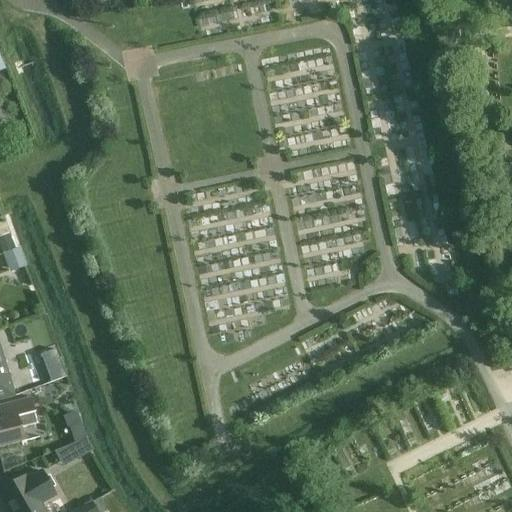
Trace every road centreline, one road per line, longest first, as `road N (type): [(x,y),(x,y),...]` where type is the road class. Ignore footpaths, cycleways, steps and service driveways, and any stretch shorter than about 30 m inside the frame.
road 1 (track): [(166,511),(129,444),(37,197),(40,182),(77,141),(79,123),(40,5)]
road 2 (track): [(205,370),(224,461),(209,494),(185,511)]
